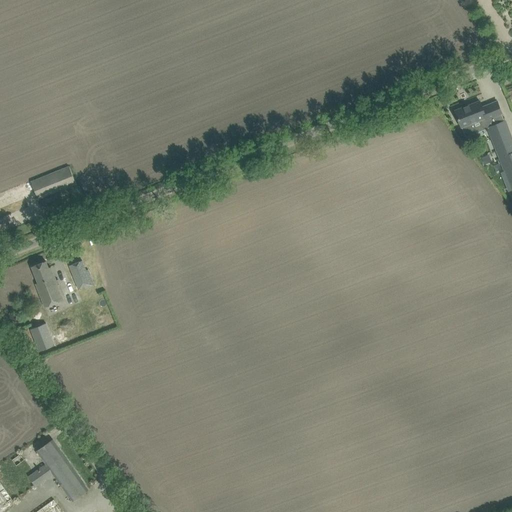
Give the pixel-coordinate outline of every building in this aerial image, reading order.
[(456,110),(459,120),(466,136),(489,127),(503,165),(506,172),(502,174),(509,191),(511,189),(511,138),(505,121),(502,114),(497,101),(482,107),(480,101),(456,110)] [(32,182),(35,189),(38,199),(76,183),(70,167),(32,182)] [(83,260),(70,265),(79,289),(86,286),(86,288),(94,285),(88,269),(87,270),(83,260)] [(51,267),(49,268),(46,261),(32,266),(38,283),(36,283),(45,307),(64,300),(60,289),(58,283),(59,282),(58,279),(56,280),(51,267)] [(46,323),(31,329),(40,351),(55,345),(46,323)] [(53,439),(45,445),(37,451),(47,464),(29,476),(36,486),(52,475),(50,473),(52,472),(73,501),(88,489),(53,439)] [(21,454),(12,460),(17,465),(25,459),(21,454)] [(0,511),(14,502),(0,481),(0,511)] [(63,511),(54,499),(36,511),(63,511)]
